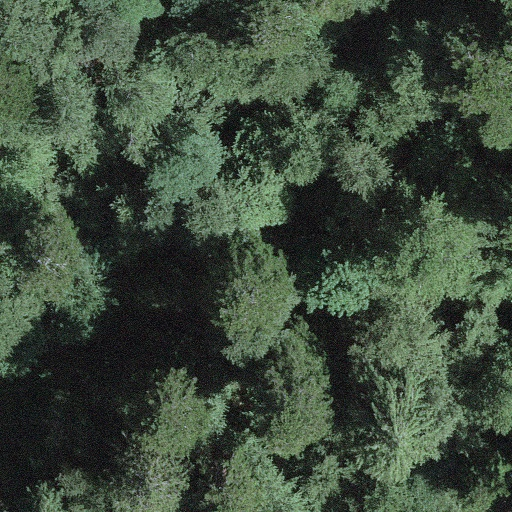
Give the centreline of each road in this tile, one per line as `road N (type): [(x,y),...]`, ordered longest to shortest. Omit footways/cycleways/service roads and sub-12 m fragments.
road 1 (track): [(511,265),(109,320),(0,362)]
road 2 (track): [(109,320),(225,141),(366,0)]
